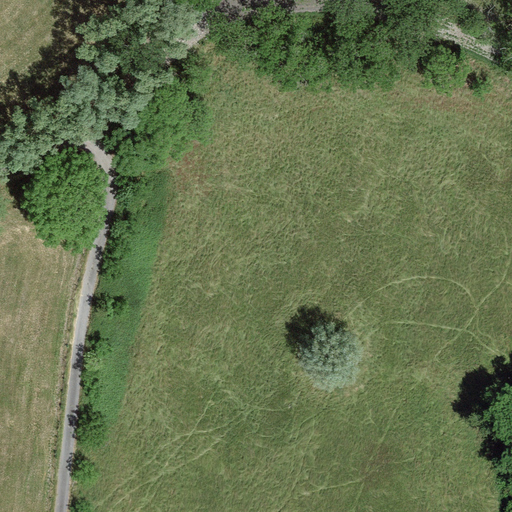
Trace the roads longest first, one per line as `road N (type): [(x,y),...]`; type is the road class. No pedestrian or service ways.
road 1 (unclassified): [(0,169),(74,141),(94,147),(108,176),(60,511)]
road 2 (track): [(175,0),(94,147),(140,150),(201,175)]
